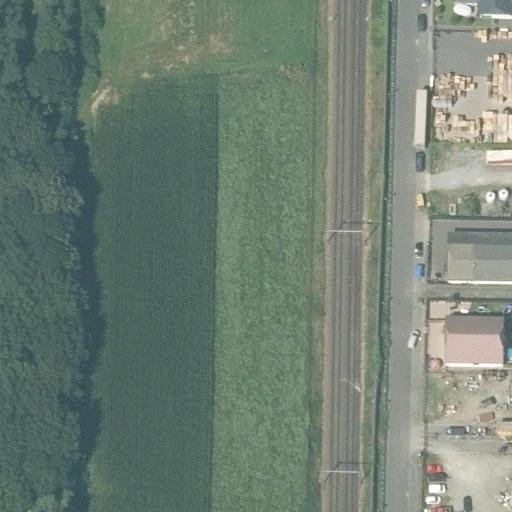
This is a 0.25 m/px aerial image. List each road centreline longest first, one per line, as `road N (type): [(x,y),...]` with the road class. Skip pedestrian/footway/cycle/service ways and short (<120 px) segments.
road 1 (track): [(82,0),(69,511)]
road 2 (residential): [(392,511),(404,0)]
